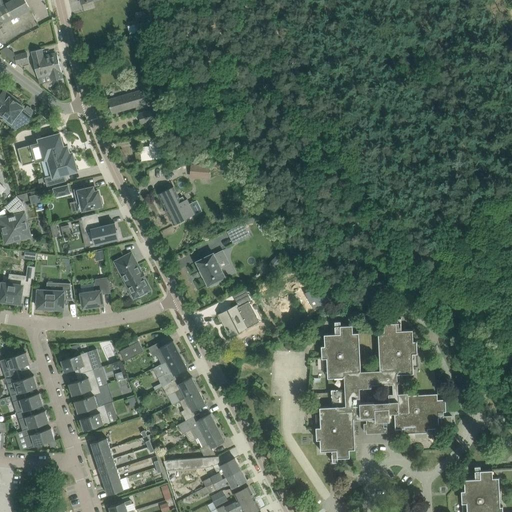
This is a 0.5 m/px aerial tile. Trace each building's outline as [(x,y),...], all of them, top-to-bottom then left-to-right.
[(0,25),(30,9),(25,0),(11,0),(0,6),(0,25)] [(0,51),(1,51),(9,58),(13,57),(12,54),(4,48),(0,51)] [(42,49),(32,51),(38,75),(50,72),(52,81),(63,78),(58,54),(44,58),(42,49)] [(15,56),(17,63),(29,60),(27,53),(15,56)] [(12,122),(23,108),(17,103),(19,101),(11,95),(4,90),(1,94),(0,93),(0,117),(6,117),(12,122)] [(143,90),(118,97),(108,100),(112,113),(146,103),(143,90)] [(152,109),(138,113),(141,124),(155,120),(152,109)] [(12,126),(17,129),(27,124),(30,120),(22,113),(12,126)] [(69,154),(70,154),(68,146),(64,147),(60,134),(40,139),(41,142),(18,148),(23,165),(49,158),(65,154),(66,156),(69,155),(69,154)] [(163,138),(149,139),(150,145),(140,146),(142,160),(165,158),(163,138)] [(123,149),(115,152),(122,167),(130,163),(123,149)] [(73,153),(70,154),(69,154),(69,155),(66,156),(65,154),(49,158),(54,175),(45,177),(48,186),(67,181),(65,174),(77,170),(73,153)] [(201,164),(192,164),(191,177),(200,177),(201,164)] [(199,183),(201,202),(214,201),(212,182),(199,183)] [(55,198),(71,193),(69,184),(53,188),(55,198)] [(174,186),(168,189),(159,194),(174,225),(189,217),(174,186)] [(75,190),(78,202),(82,201),(83,209),(86,209),(86,210),(93,209),(92,207),(102,205),(101,203),(103,203),(102,197),(100,198),(98,191),(97,191),(97,192),(93,193),(92,189),(93,189),(93,187),(86,189),(86,187),(75,190)] [(32,204),(43,201),(41,193),(30,196),(32,204)] [(6,242),(26,237),(30,236),(26,219),(28,217),(25,205),(17,196),(18,196),(17,195),(5,206),(6,207),(6,206),(14,215),(1,218),(6,242)] [(97,214),(98,213),(82,217),(83,217),(86,230),(92,229),(96,244),(119,239),(115,223),(100,226),(97,214)] [(244,223),(227,231),(233,243),(250,235),(244,223)] [(59,235),(57,224),(51,226),(54,237),(59,235)] [(94,252),(96,258),(105,256),(104,250),(94,252)] [(218,261),(226,257),(223,250),(215,254),(214,253),(197,261),(201,271),(201,272),(202,272),(203,275),(203,276),(204,275),(208,285),(211,284),(211,286),(219,282),(218,280),(226,277),(218,261)] [(278,253),(274,258),(279,263),(284,258),(278,253)] [(146,291),(150,289),(145,279),(146,278),(142,272),(141,272),(131,254),(116,262),(135,297),(139,295),(140,296),(147,293),(146,291)] [(34,277),(10,274),(9,283),(3,283),(3,285),(1,284),(0,289),(0,290),(2,291),(1,300),(3,300),(3,302),(9,303),(9,301),(21,303),(22,295),(29,296),(32,277),(34,278),(36,267),(29,266),(28,267),(35,268),(34,277)] [(104,305),(104,304),(102,293),(110,292),(110,293),(111,293),(109,277),(108,277),(108,278),(97,280),(95,291),(81,293),(83,308),(104,305)] [(70,283),(47,282),(47,290),(39,290),(38,298),(36,298),(36,304),(38,304),(38,307),(63,309),(64,298),(73,299),(73,300),(71,283),(70,283)] [(320,286),(307,293),(314,307),(328,300),(320,286)] [(229,310),(220,314),(231,335),(240,330),(246,327),(246,328),(260,321),(249,301),(251,300),(248,294),(245,289),(233,294),(236,300),(239,305),(239,306),(238,306),(238,305),(229,310)] [(336,406),(332,406),(320,407),(320,414),(321,417),(316,417),(316,427),(317,440),(321,439),(321,451),(332,450),(333,462),(339,462),(338,458),(350,457),(350,449),(356,449),(354,420),(367,419),(367,423),(364,423),(364,431),(367,431),(369,431),(369,428),(374,428),(379,428),(379,433),(388,433),(387,427),(385,427),(384,421),(390,420),(390,413),(395,413),(396,429),(402,429),(402,434),(416,433),(428,432),(428,429),(439,428),(439,417),(438,412),(444,412),(446,412),(446,399),(438,400),(438,394),(409,395),(408,393),(399,393),(398,374),(414,373),(414,364),(418,364),(417,353),(418,353),(417,341),(414,341),(413,329),(403,330),(402,318),(399,318),(396,318),(396,320),(396,323),(384,323),(384,331),(379,332),(381,369),(362,370),(360,332),(354,333),(353,325),(350,325),(341,325),(341,321),(335,321),(336,333),(325,334),(325,345),(322,346),(322,358),(323,368),(328,368),(328,371),(328,378),(344,377),(345,389),(345,391),(336,392),(336,406)] [(167,361),(181,354),(174,340),(161,347),(158,342),(149,347),(153,356),(162,352),(167,361)] [(120,351),(125,361),(144,351),(139,341),(120,351)] [(80,343),(71,347),(73,352),(82,348),(80,343)] [(94,369),(88,351),(72,357),(71,356),(65,358),(65,359),(61,360),(65,372),(80,367),(82,373),(94,369)] [(0,360),(6,378),(18,374),(16,368),(31,363),(27,352),(15,356),(14,354),(8,356),(8,358),(0,360)] [(188,368),(181,354),(167,361),(161,364),(166,374),(160,376),(158,377),(163,386),(177,379),(175,374),(188,368)] [(94,369),(82,373),(83,379),(69,383),(73,395),(87,391),(99,386),(94,369)] [(122,371),(115,373),(117,380),(124,378),(122,371)] [(20,380),(18,374),(6,378),(12,396),(24,392),(38,387),(34,375),(20,380)] [(179,383),(177,379),(163,386),(167,395),(168,395),(173,405),(180,401),(180,400),(186,397),(200,390),(193,377),(179,383)] [(99,386),(87,391),(89,396),(75,401),(79,413),(93,408),(99,406),(95,395),(101,393),(99,386)] [(193,411),(207,404),(200,390),(186,397),(191,407),(185,410),(181,411),(186,420),(196,416),(193,411)] [(26,397),(24,392),(12,396),(18,413),(29,409),(44,404),(40,392),(26,397)] [(128,398),(131,407),(138,405),(135,396),(128,398)] [(99,406),(93,408),(95,414),(80,418),(84,430),(111,422),(105,404),(99,406)] [(31,415),(29,409),(18,413),(23,431),(35,427),(50,422),(46,410),(31,415)] [(218,427),(211,413),(198,420),(196,416),(186,420),(178,424),(178,425),(181,431),(189,427),(191,430),(200,425),(205,434),(218,427)] [(441,416),(442,424),(453,423),(452,416),(441,416)] [(37,432),(35,427),(23,431),(29,448),(37,445),(37,447),(44,444),(43,443),(49,441),(55,440),(55,439),(52,428),(37,432)] [(212,447),(226,441),(218,427),(205,434),(209,443),(203,446),(202,447),(200,448),(204,457),(216,456),(212,447)] [(95,453),(111,448),(107,437),(91,442),(95,453)] [(114,458),(111,448),(95,453),(98,463),(114,458)] [(204,457),(164,460),(167,470),(206,467),(220,463),(220,456),(216,456),(204,457)] [(117,468),(114,458),(98,463),(101,474),(117,468)] [(218,474),(203,481),(206,487),(214,483),(214,484),(241,469),(235,458),(221,465),(215,468),(218,474)] [(503,511),(503,506),(501,506),(500,487),(499,477),(493,477),(493,470),(481,470),(481,466),(475,466),(476,478),(465,479),(465,490),(462,490),(462,503),(462,511),(503,511)] [(101,474),(105,484),(121,479),(117,468),(101,474)] [(206,487),(197,491),(199,497),(209,492),(210,494),(218,490),(226,485),(225,482),(229,480),(233,488),(238,485),(247,481),(241,469),(214,484),(214,483),(206,487)] [(108,494),(124,489),(121,479),(105,484),(108,494)] [(168,484),(161,486),(164,494),(170,492),(168,484)] [(218,511),(226,511),(255,497),(249,486),(240,490),(234,493),(238,501),(237,502),(235,499),(217,509),(218,511)] [(211,496),(213,501),(225,495),(222,489),(211,496)] [(228,500),(227,498),(225,495),(213,501),(216,506),(228,500)] [(255,497),(226,511),(242,511),(244,511),(254,511),(261,509),(255,497)] [(125,501),(120,503),(109,506),(111,511),(127,511),(129,511),(127,505),(132,503),(131,500),(125,502),(125,501)] [(168,502),(160,505),(162,511),(170,509),(168,502)]
